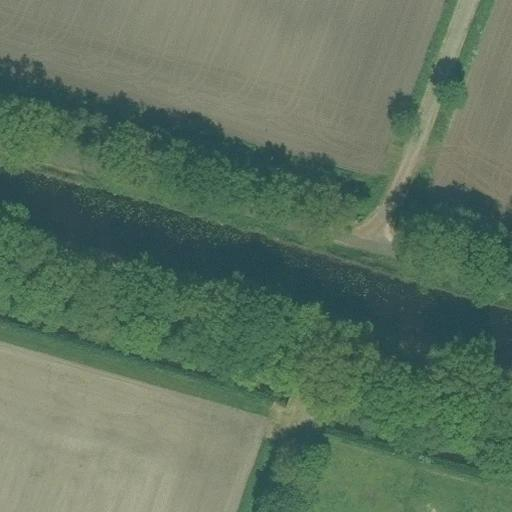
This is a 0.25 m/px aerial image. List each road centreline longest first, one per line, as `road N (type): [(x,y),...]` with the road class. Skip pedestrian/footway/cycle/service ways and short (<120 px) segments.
road 1 (unclassified): [(0,138),(375,244)]
road 2 (unclassified): [(0,268),(324,364)]
road 3 (unclassified): [(375,244),(468,0)]
road 4 (unclassified): [(324,364),(511,417)]
road 5 (unclassified): [(324,364),(275,511)]
road 6 (unclassified): [(375,244),(511,283)]
